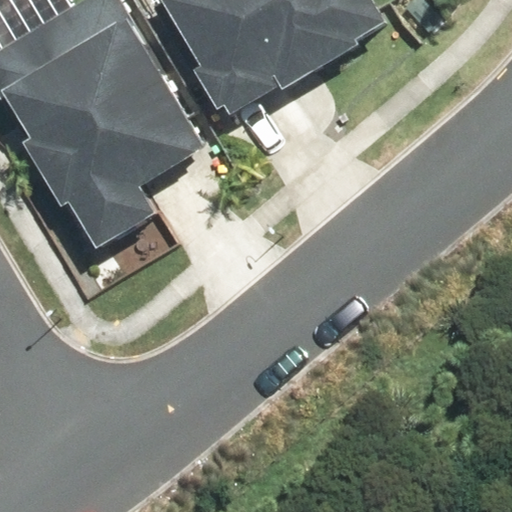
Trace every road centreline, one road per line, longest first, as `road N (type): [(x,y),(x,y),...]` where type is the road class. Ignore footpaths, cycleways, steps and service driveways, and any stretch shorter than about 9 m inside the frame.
road 1 (residential): [(511,129),(279,347),(99,473)]
road 2 (residential): [(99,473),(0,309)]
